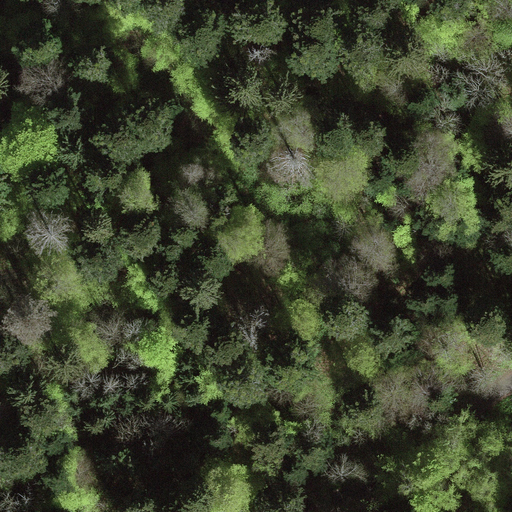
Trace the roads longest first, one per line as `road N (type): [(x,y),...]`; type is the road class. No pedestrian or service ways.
road 1 (motorway): [(235,511),(0,84)]
road 2 (unclassified): [(309,511),(391,478),(511,380)]
